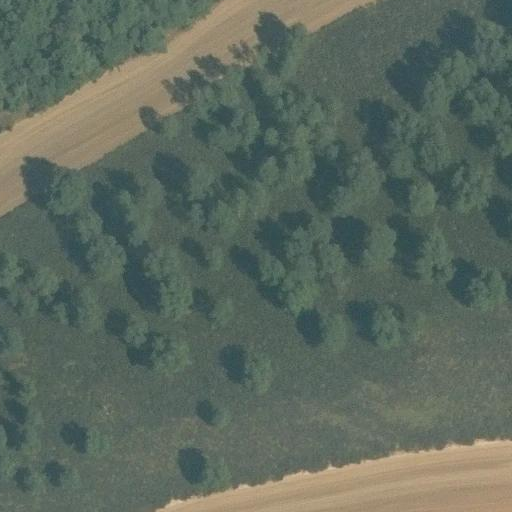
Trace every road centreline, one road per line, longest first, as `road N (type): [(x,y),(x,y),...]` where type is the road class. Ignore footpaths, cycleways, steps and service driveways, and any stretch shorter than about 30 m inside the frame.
road 1 (track): [(0,182),(307,0)]
road 2 (track): [(321,511),(397,492),(511,482)]
